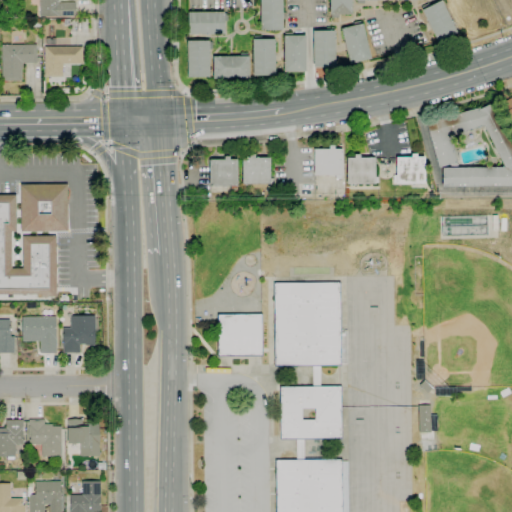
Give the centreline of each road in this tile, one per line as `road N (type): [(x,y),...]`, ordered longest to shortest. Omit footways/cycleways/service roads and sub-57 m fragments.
road 1 (primary): [(124,121),(135,511)]
road 2 (primary): [(167,511),(169,253)]
road 3 (primary): [(511,52),(362,99),(284,111)]
road 4 (primary): [(118,0),(97,94),(66,122)]
road 5 (primary): [(169,253),(159,120)]
road 6 (residential): [(130,385),(0,385)]
road 7 (primary): [(284,111),(159,120)]
road 8 (primary): [(120,0),(124,121)]
road 9 (primary): [(159,120),(151,0)]
